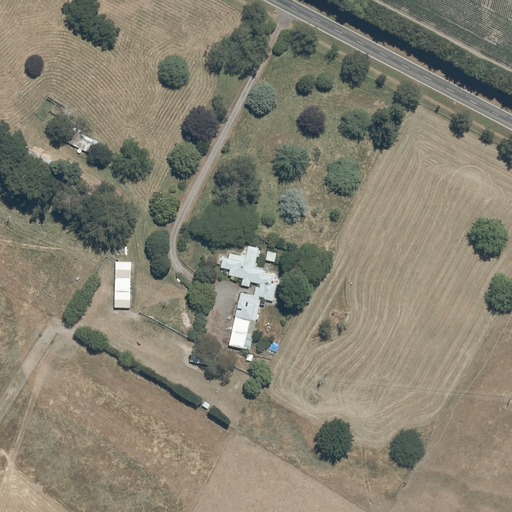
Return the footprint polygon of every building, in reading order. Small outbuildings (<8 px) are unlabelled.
[(93,145),(76,137),(72,146),(89,153),(93,145)] [(255,297),(260,298),(275,301),(279,280),(277,280),(278,273),(256,268),(260,248),(248,246),(246,256),(229,253),(228,259),(223,258),(221,268),(230,270),(228,275),(243,278),(241,285),(249,287),(250,282),(258,283),(255,297)] [(276,253),(267,251),(265,261),(275,262),(276,253)] [(131,262),(116,262),(115,307),(129,307),(131,262)] [(260,298),(239,294),(229,345),(250,350),(260,298)]
